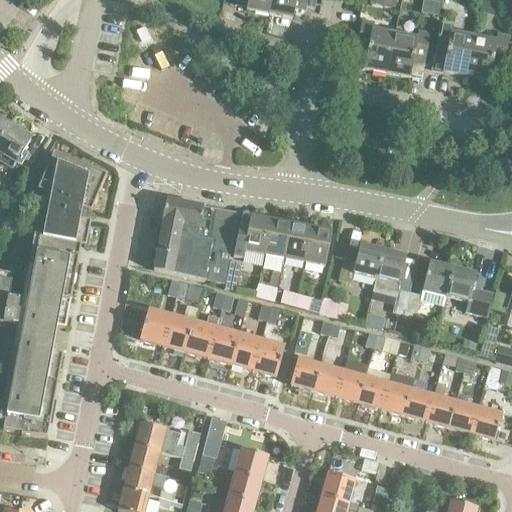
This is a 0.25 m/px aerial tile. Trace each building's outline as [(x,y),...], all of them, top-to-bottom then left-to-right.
[(269,17),(271,0),(248,0),(246,13),(269,17)] [(307,6),(307,0),(271,0),(269,17),(292,22),(295,4),(307,6)] [(383,0),(382,7),(394,9),(394,7),(395,0),(383,0)] [(416,12),(417,2),(404,0),(401,0),(399,9),(416,12)] [(481,4),(479,14),(494,17),(496,7),(481,4)] [(386,76),(394,38),(372,34),(373,26),(361,24),(355,57),(366,59),(363,72),(386,76)] [(465,79),(473,40),(451,36),(452,29),(440,27),(434,54),(446,56),(442,74),(465,79)] [(424,65),(430,37),(417,35),(416,42),(394,38),(386,76),(410,81),(413,63),(424,65)] [(502,73),(509,40),(496,37),(495,45),(473,40),(465,79),(488,83),(491,70),(502,73)] [(0,140),(8,126),(0,121),(0,140)] [(0,161),(13,169),(30,139),(8,126),(0,140),(0,161)] [(90,215),(106,179),(53,156),(37,193),(51,199),(50,207),(48,207),(46,217),(41,241),(80,249),(85,250),(90,225),(84,224),(86,214),(90,215)] [(14,236),(37,175),(27,171),(4,232),(14,236)] [(222,285),(236,216),(165,202),(161,222),(162,222),(159,242),(156,241),(154,251),(157,252),(152,273),(204,283),(204,282),(222,285)] [(264,258),(271,222),(250,218),(244,254),(264,258)] [(284,261),(291,226),(271,222),(264,258),(284,261)] [(304,265),(310,230),(291,226),(284,261),(304,265)] [(324,269),(331,233),(310,230),(304,265),(324,269)] [(64,332),(80,249),(41,241),(38,241),(23,315),(16,314),(18,303),(7,301),(12,276),(0,273),(0,325),(17,329),(16,336),(20,337),(20,341),(3,433),(21,436),(21,438),(47,441),(62,357),(51,355),(53,347),(56,330),(64,332)] [(374,282),(382,253),(360,247),(356,262),(343,259),(337,283),(350,286),(352,277),(374,282)] [(403,319),(409,295),(397,292),(405,259),(382,253),(374,282),(371,294),(395,300),(391,316),(403,319)] [(236,293),(241,266),(230,264),(225,291),(236,293)] [(444,300),(452,270),(429,265),(421,298),(419,303),(442,309),(444,300)] [(488,321),(494,297),(471,291),(475,276),(452,270),(444,300),(467,306),(465,315),(488,321)] [(176,300),(179,286),(172,284),(168,298),(176,300)] [(185,302),(188,289),(179,286),(176,300),(185,302)] [(276,305),(279,291),(259,286),(257,299),(276,305)] [(188,289),(185,302),(199,305),(199,303),(202,292),(188,289)] [(294,309),(298,297),(284,293),(280,306),(294,309)] [(419,303),(421,298),(409,295),(403,319),(415,321),(419,303)] [(221,312),(225,298),(216,296),(212,310),(221,312)] [(308,313),(312,301),(298,297),(294,309),(308,313)] [(511,297),(508,312),(505,311),(500,327),(511,330),(511,327),(511,297)] [(230,314),(234,300),(225,298),(221,312),(230,314)] [(266,324),(270,310),(261,308),(257,322),(265,324),(266,324)] [(270,310),(266,324),(275,327),(278,312),(270,310)] [(162,349),(170,319),(147,312),(139,343),(162,349)] [(207,361),(215,331),(218,321),(207,318),(204,328),(193,325),(184,355),(207,361)] [(184,355),(193,325),(179,321),(170,319),(162,349),(184,355)] [(328,339),(331,326),(323,324),(320,337),(328,339)] [(336,341),(339,329),(331,326),(328,339),(336,341)] [(485,360),(492,331),(487,330),(479,359),(485,360)] [(229,367),(237,337),(215,331),(207,361),(229,367)] [(490,361),(498,333),(492,331),(485,360),(490,361)] [(270,346),(272,338),(262,336),(260,343),(252,373),(275,380),(283,350),(270,346)] [(373,352),(376,338),(368,336),(364,349),(373,352)] [(252,373),(260,343),(237,337),(229,367),(252,373)] [(382,354),(385,341),(376,338),(373,352),(382,354)] [(475,357),(478,347),(466,344),(463,354),(475,357)] [(418,364),(422,350),(413,348),(409,361),(418,364)] [(511,367),(511,352),(498,349),(494,362),(511,367)] [(427,366),(430,353),(422,350),(418,364),(427,366)] [(463,376),(466,363),(445,357),(442,366),(455,370),(454,373),(463,376)] [(313,394),(320,368),(297,361),(290,388),(313,394)] [(471,378),(475,365),(466,363),(463,376),(471,378)] [(335,400),(343,374),(331,371),(320,368),(313,394),(335,400)] [(510,388),(511,379),(511,374),(503,372),(490,369),(484,389),(497,393),(499,386),(510,388)] [(358,407),(365,380),(343,374),(335,400),(358,407)] [(380,413),(388,386),(365,380),(358,407),(380,413)] [(403,419),(410,392),(388,386),(380,413),(403,419)] [(447,431),(455,405),(442,401),(446,388),(436,386),(435,388),(432,398),(425,425),(447,431)] [(425,425),(432,398),(410,392),(403,419),(425,425)] [(470,437),(477,411),(455,405),(447,431),(470,437)] [(493,444),(500,417),(477,411),(470,437),(493,444)] [(184,451),(175,449),(178,436),(138,427),(132,449),(159,456),(181,461),(193,464),(200,437),(188,434),(184,451)] [(165,480),(167,472),(156,469),(159,456),(132,449),(127,471),(165,480)] [(260,484),(267,461),(241,454),(234,477),(260,484)] [(211,470),(214,461),(201,458),(198,466),(211,470)] [(190,475),(193,464),(181,461),(179,472),(190,475)] [(209,479),(211,470),(198,466),(196,475),(209,479)] [(372,470),(359,466),(356,477),(369,481),(372,470)] [(171,504),(173,497),(162,494),(165,480),(127,471),(122,493),(149,499),(158,501),(171,504)] [(345,507),(352,484),(326,476),(320,500),(345,507)] [(254,506),(260,484),(234,477),(228,499),(254,506)] [(387,499),(389,489),(376,486),(374,495),(387,499)] [(145,511),(149,499),(122,493),(116,511),(145,511)] [(252,511),(254,506),(228,499),(224,511),(252,511)] [(354,511),(355,509),(345,507),(320,500),(316,511),(354,511)] [(169,511),(180,511),(181,508),(171,504),(158,501),(157,509),(169,511)] [(188,511),(199,511),(201,506),(189,503),(186,511),(188,511)]
